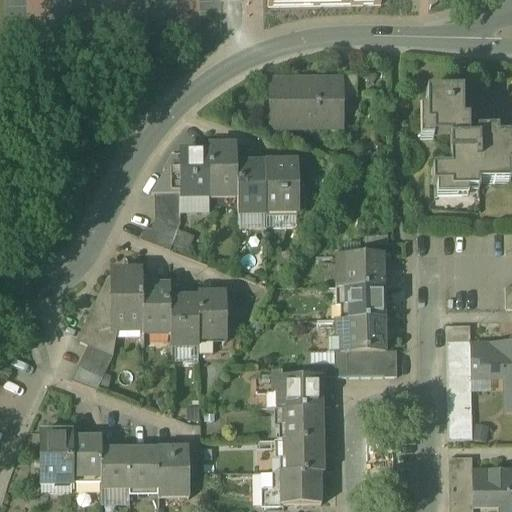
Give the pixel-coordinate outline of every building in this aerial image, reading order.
[(270,0),(271,8),(381,6),(381,0),(270,0)] [(357,100),(357,77),(340,77),(340,83),(341,101),(342,101),(357,100)] [(340,83),(272,85),(273,125),(305,124),(306,132),(343,131),(342,101),(341,101),(340,83)] [(511,140),(499,140),(498,134),(469,135),(469,124),(462,124),(462,95),(426,96),(427,132),(431,131),(431,142),(450,141),(451,171),(432,171),(432,189),(451,189),(451,196),(479,195),(478,189),(510,188),(509,170),(511,169),(511,140)] [(226,149),(208,149),(208,153),(208,195),(237,194),(236,168),(236,153),(226,154),(226,149)] [(208,153),(180,153),(180,158),(181,197),(181,201),(208,201),(208,195),(208,153)] [(180,158),(171,158),(163,173),(164,174),(151,197),(154,198),(180,197),(181,197),(180,158)] [(252,172),(252,168),(236,168),(237,212),(266,212),(265,172),(252,172)] [(279,169),(279,171),(265,172),(266,212),(266,215),(296,214),(295,168),(279,169)] [(180,210),(180,197),(154,198),(154,211),(180,210)] [(180,210),(154,211),(154,222),(181,227),(180,210)] [(181,227),(154,222),(150,233),(175,242),(181,227)] [(150,233),(144,231),(139,243),(170,254),(175,242),(150,233)] [(345,292),(381,291),(381,259),(338,259),(338,278),(344,278),(345,292)] [(142,289),(141,276),(114,276),(114,284),(109,284),(85,333),(108,344),(115,329),(142,328),(142,289)] [(170,289),(142,289),(142,328),(142,335),(170,335),(170,302),(170,289)] [(382,323),(381,291),(345,292),(339,292),(339,311),(348,311),(348,324),(381,323),(382,323)] [(226,295),(198,296),(198,302),(198,346),(201,346),(201,341),(213,341),(225,341),(225,345),(227,345),(226,295)] [(198,346),(198,302),(170,302),(170,335),(171,350),(199,350),(198,346)] [(348,324),(339,324),(340,341),(329,341),(329,355),(340,355),(340,356),(347,356),(360,356),(372,355),(383,355),(383,339),(381,339),(381,323),(348,324)] [(470,346),(470,330),(446,331),(446,346),(446,347),(470,346)] [(108,344),(85,333),(80,345),(88,349),(102,355),(108,344)] [(213,341),(201,341),(201,346),(198,346),(199,350),(199,358),(213,357),(213,341)] [(470,346),(446,347),(446,360),(470,359),(470,351),(470,349),(470,346)] [(102,355),(88,349),(84,360),(108,371),(113,360),(102,355)] [(511,350),(470,351),(470,371),(471,378),(507,378),(507,414),(511,413),(511,350)] [(372,381),(372,355),(360,356),(360,381),(372,381)] [(384,381),(384,355),(383,355),(372,355),(372,381),(384,381)] [(397,381),(396,355),(383,355),(384,355),(384,381),(397,381)] [(348,381),(347,356),(340,356),(334,356),(335,382),(348,381)] [(360,381),(360,356),(347,356),(348,381),(360,381)] [(470,371),(470,359),(446,360),(446,371),(470,371)] [(108,371),(84,360),(79,371),(102,382),(108,371)] [(102,382),(79,371),(74,385),(97,394),(102,382)] [(470,371),(446,371),(447,384),(471,383),(471,378),(470,371)] [(322,380),(275,381),(276,398),(286,398),(286,412),(286,413),(320,412),(323,412),(322,380)] [(286,412),(286,398),(276,398),(275,381),(257,381),(257,384),(257,395),(260,398),(267,398),(267,413),(276,413),(286,413),(286,412)] [(471,395),(471,383),(447,384),(447,395),(471,395)] [(471,395),(447,395),(447,407),(471,407),(471,395)] [(471,419),(471,407),(447,407),(447,419),(471,419)] [(286,413),(276,413),(276,433),(288,433),(288,445),(320,444),(320,412),(286,413)] [(471,419),(447,419),(447,432),(472,431),(471,419)] [(488,443),(489,427),(474,427),(473,442),(488,443)] [(472,431),(447,432),(448,444),(472,444),(472,431)] [(72,444),(72,436),(39,437),(40,490),(73,489),(73,481),(72,444)] [(101,456),(101,444),(72,444),(73,481),(101,481),(101,456)] [(321,476),(320,444),(288,445),(277,445),(277,465),(287,465),(287,477),(321,476)] [(188,453),(158,453),(158,455),(158,494),(158,504),(189,504),(188,453)] [(130,494),(129,455),(101,456),(101,481),(101,495),(130,494)] [(158,455),(129,455),(130,494),(158,494),(158,455)] [(472,475),(472,462),(448,462),(448,475),(472,475)] [(472,475),(448,475),(448,486),(472,486),(472,477),(472,475)] [(287,477),(274,477),(275,494),(263,494),(263,511),(321,511),(321,476),(287,477)] [(511,511),(511,476),(472,477),(472,499),(472,503),(473,504),(507,504),(507,511),(511,511)] [(472,486),(448,486),(448,499),(472,499),(472,486)] [(472,499),(448,499),(449,511),(473,511),(472,503),(472,499)]
